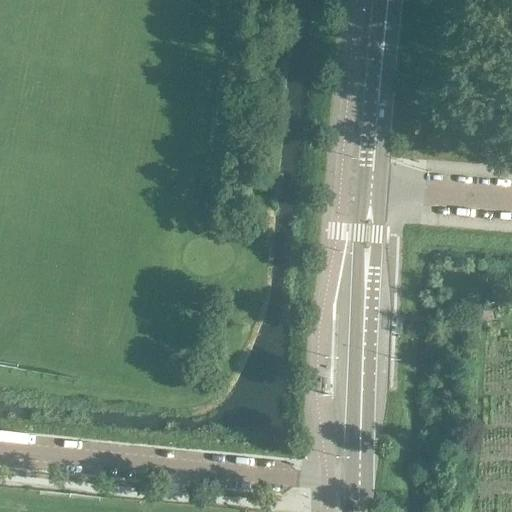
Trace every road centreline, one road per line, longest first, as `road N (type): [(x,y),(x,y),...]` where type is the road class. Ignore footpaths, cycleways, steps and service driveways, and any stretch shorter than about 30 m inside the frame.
road 1 (unclassified): [(0,452),(357,484)]
road 2 (tertiary): [(357,484),(371,185)]
road 3 (tertiary): [(371,185),(386,0)]
road 4 (unclassified): [(371,185),(511,196)]
